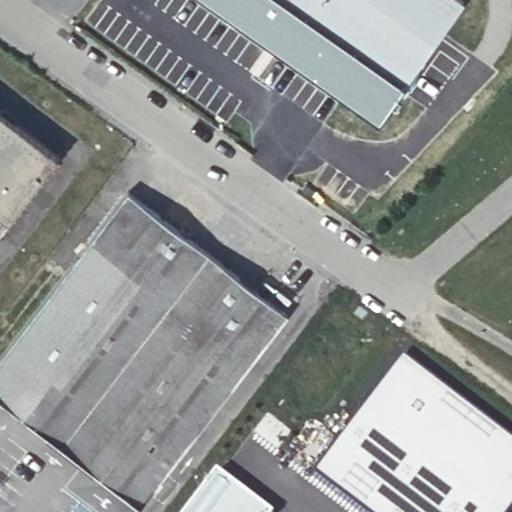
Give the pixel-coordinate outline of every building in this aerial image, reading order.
[(403,83),(284,0),(204,0),(378,119),(403,83)] [(284,0),(403,83),(461,1),(459,0),(284,0)] [(0,231),(57,157),(0,113),(0,231)] [(0,398),(141,506),(287,314),(127,192),(0,358),(0,398)] [(511,511),(511,439),(402,356),(312,475),(360,511),(511,511)] [(188,511),(264,511),(216,475),(188,511)]
